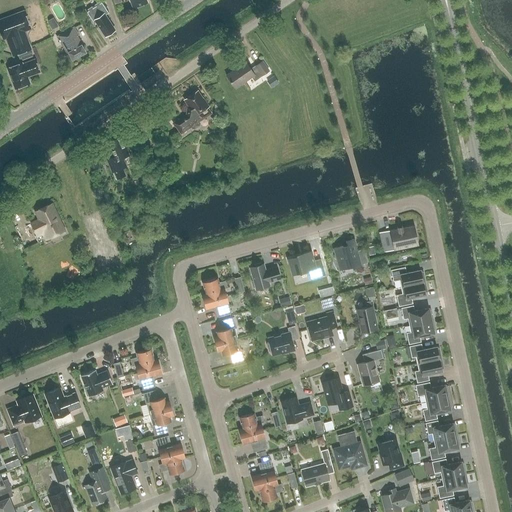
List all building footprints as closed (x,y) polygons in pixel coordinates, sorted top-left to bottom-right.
[(105,36),(108,34),(109,34),(112,33),(112,31),(114,30),(111,24),(111,23),(106,15),(108,13),(101,2),(100,3),(99,2),(87,9),(88,10),(87,11),(93,21),(94,20),(98,27),(99,26),(105,36)] [(32,29),(25,10),(0,19),(0,26),(5,39),(7,38),(14,56),(32,49),(25,31),(32,29)] [(72,60),(86,53),(82,45),(83,44),(81,40),(74,27),(57,36),(67,53),(68,53),(72,60)] [(15,89),(30,84),(27,77),(40,72),(35,60),(22,64),(22,63),(7,69),(15,89)] [(226,76),(235,88),(251,77),(254,81),(269,71),(262,61),(255,66),(250,70),(245,61),(236,67),(237,68),(226,76)] [(278,83),(273,76),(267,81),(272,88),(278,83)] [(141,84),(144,89),(154,83),(151,79),(152,78),(150,77),(149,78),(141,84)] [(200,123),(199,122),(211,114),(207,108),(208,107),(203,99),(203,100),(197,91),(184,100),(189,107),(188,108),(187,115),(174,124),(181,133),(190,127),(192,128),(194,129),(199,126),(200,123)] [(113,172),(116,180),(125,176),(121,166),(125,164),(122,158),(129,155),(121,137),(107,143),(113,157),(106,160),(111,173),(113,172)] [(64,231),(59,219),(52,204),(35,212),(39,220),(38,222),(36,221),(31,224),(37,236),(36,234),(42,231),(46,240),(64,231)] [(413,225),(402,227),(402,226),(396,227),(397,228),(381,232),(385,251),(416,245),(412,226),(413,225)] [(346,245),(334,248),(339,270),(352,267),(353,269),(361,266),(361,265),(366,263),(363,250),(357,251),(354,239),(345,241),(346,245)] [(297,257),(288,259),(292,275),(308,271),(310,280),(325,275),(320,259),(314,261),(311,251),(296,255),(297,257)] [(268,270),(265,271),(263,264),(261,265),(261,263),(254,265),(254,267),(250,268),(253,280),(251,281),(253,288),(255,287),(256,289),(269,286),(268,282),(280,279),(276,267),(268,269),(268,270)] [(399,280),(400,286),(424,282),(422,272),(420,272),(420,269),(406,272),(404,266),(390,269),(393,281),(399,280)] [(238,293),(244,291),(241,277),(234,279),(238,293)] [(202,294),(202,295),(211,292),(212,296),(216,295),(217,298),(226,296),(224,289),(227,288),(225,281),(218,283),(217,279),(202,283),(205,293),(202,294)] [(426,291),(424,282),(400,286),(402,293),(395,295),(398,306),(412,303),(411,297),(425,294),(424,292),(426,291)] [(327,296),(334,294),(332,287),(325,289),(327,296)] [(366,298),(375,296),(373,287),(364,289),(366,298)] [(211,292),(202,295),(206,309),(215,307),(218,317),(231,314),(226,296),(217,298),(216,295),(212,296),(211,292)] [(324,309),(337,305),(334,295),(321,299),(324,309)] [(291,305),(289,297),(279,300),(281,307),(291,305)] [(366,308),(357,310),(362,332),(376,329),(370,301),(365,302),(366,308)] [(407,318),(408,325),(432,320),(430,310),(428,310),(428,308),(414,311),(412,305),(400,308),(403,319),(407,318)] [(294,307),(287,308),(290,323),(297,321),(294,307)] [(386,309),(388,318),(400,316),(399,307),(386,309)] [(332,335),(330,326),(336,324),(332,312),(326,314),(327,318),(306,323),(311,339),(324,335),(325,337),(332,335)] [(217,336),(213,337),(216,345),(237,339),(234,328),(235,327),(232,318),(220,321),(223,330),(216,332),(217,336)] [(434,330),(432,320),(408,325),(410,332),(406,333),(408,344),(420,342),(419,336),(433,333),(433,330),(434,330)] [(293,350),(291,341),(298,339),(294,326),(287,328),(288,333),(268,338),(269,342),(267,342),(266,344),(268,351),(270,352),(271,351),(272,355),(286,351),(286,352),(293,350)] [(390,347),(397,346),(395,334),(388,335),(390,347)] [(237,339),(216,345),(218,352),(221,351),(222,355),(229,354),(232,363),(244,359),(241,350),(240,350),(237,339)] [(383,339),(375,342),(377,350),(386,348),(383,339)] [(417,363),(440,358),(438,348),(437,349),(436,346),(422,349),(421,343),(409,346),(411,357),(415,357),(417,363)] [(135,365),(137,373),(146,370),(145,366),(149,365),(148,362),(157,359),(154,360),(151,349),(136,353),(137,357),(130,359),(132,366),(135,365)] [(364,362),(356,364),(362,386),(379,381),(373,360),(382,358),(380,350),(362,355),(364,362)] [(440,358),(417,363),(418,370),(414,371),(417,382),(429,380),(427,374),(441,371),(441,368),(443,368),(440,358)] [(146,370),(137,373),(142,390),(155,387),(152,377),(161,374),(157,359),(148,362),(149,365),(145,366),(146,370)] [(117,378),(123,376),(119,362),(113,364),(117,378)] [(80,375),(86,390),(85,390),(86,394),(88,394),(89,397),(103,391),(102,388),(112,384),(107,370),(97,374),(95,370),(80,375)] [(322,383),(329,405),(338,402),(340,410),(352,406),(348,391),(342,393),(338,379),(322,383)] [(423,395),(425,402),(449,396),(447,387),(445,387),(444,385),(430,388),(429,382),(415,385),(417,396),(423,395)] [(132,387),(121,390),(123,397),(133,394),(132,387)] [(69,412),(69,411),(80,407),(74,393),(63,397),(60,388),(45,394),(54,418),(69,412)] [(146,405),(141,406),(143,416),(149,414),(149,415),(171,409),(169,401),(165,402),(164,398),(157,400),(155,390),(143,394),(145,404),(146,403),(146,405)] [(24,419),(25,422),(40,416),(32,395),(17,401),(19,406),(16,407),(15,406),(8,410),(13,423),(24,419)] [(451,406),(449,396),(425,402),(426,408),(422,409),(425,421),(437,418),(435,412),(450,409),(449,407),(451,406)] [(299,407),(296,398),(281,402),(287,424),(302,420),(302,418),(313,415),(310,402),(302,404),(302,406),(299,407)] [(171,409),(149,415),(152,426),(151,426),(154,436),(166,432),(164,423),(170,421),(169,417),(173,416),(171,409)] [(274,428),(281,426),(277,412),(271,414),(274,428)] [(254,433),(262,431),(260,424),(264,423),(262,416),(255,418),(254,414),(239,418),(242,428),(239,429),(239,430),(247,427),(248,431),(253,430),(254,433)] [(120,426),(128,423),(125,415),(117,418),(120,426)] [(326,422),(328,430),(336,428),(334,420),(326,422)] [(431,433),(433,440),(457,435),(455,425),(453,425),(452,423),(438,426),(437,420),(425,423),(427,434),(431,433)] [(85,438),(95,434),(91,425),(82,429),(85,438)] [(315,426),(317,434),(323,433),(321,425),(315,426)] [(267,448),(262,431),(254,433),(253,430),(248,431),(247,427),(239,430),(243,444),(252,442),(255,452),(267,448)] [(19,457),(26,454),(18,432),(10,435),(19,457)] [(360,443),(357,443),(354,432),(338,436),(342,451),(335,453),(339,468),(351,465),(352,468),(366,465),(360,443)] [(459,445),(457,435),(433,440),(434,447),(428,448),(431,460),(445,457),(444,451),(458,448),(457,445),(459,445)] [(155,439),(160,457),(169,454),(170,458),(174,457),(175,460),(184,458),(180,443),(171,446),(168,436),(155,439)] [(378,443),(382,457),(380,457),(382,465),(389,463),(391,469),(403,466),(401,459),(399,460),(394,439),(378,443)] [(130,452),(136,451),(134,441),(128,442),(130,452)] [(331,465),(327,449),(320,451),(324,464),(325,467),(331,465)] [(169,454),(160,457),(162,464),(159,465),(161,472),(168,470),(169,474),(184,470),(181,459),(184,458),(175,460),(174,457),(170,458),(169,454)] [(440,472),(441,478),(465,473),(463,463),(461,464),(461,461),(446,464),(445,458),(431,461),(434,473),(440,472)] [(13,468),(20,465),(18,459),(11,462),(13,468)] [(109,467),(120,494),(136,488),(131,476),(137,473),(132,459),(126,461),(109,467)] [(251,476),(255,491),(264,488),(263,485),(267,484),(266,480),(275,478),(270,460),(258,463),(260,474),(251,476)] [(143,476),(150,475),(146,461),(140,463),(143,476)] [(57,482),(68,478),(62,463),(51,467),(57,482)] [(301,470),(306,486),(314,484),(315,485),(320,483),(320,482),(329,480),(325,467),(324,464),(301,470)] [(94,482),(85,485),(93,505),(105,500),(102,491),(109,488),(107,481),(102,468),(90,473),(94,482)] [(414,480),(409,469),(394,475),(399,487),(414,480)] [(291,489),(297,487),(294,473),(287,475),(291,489)] [(467,483),(465,473),(441,478),(442,485),(436,486),(439,498),(453,495),(452,489),(466,486),(465,483),(467,483)] [(0,477),(0,494),(10,490),(11,490),(7,479),(2,481),(0,477)] [(264,488),(255,491),(259,490),(261,501),(276,497),(275,493),(282,491),(281,484),(277,485),(275,478),(266,480),(267,484),(263,485),(264,488)] [(381,496),(385,511),(398,511),(400,511),(398,506),(412,502),(408,489),(389,494),(387,494),(383,495),(382,496),(381,496)] [(13,496),(10,490),(0,494),(0,498),(1,501),(0,501),(0,511),(5,511),(13,510),(8,498),(13,496)] [(54,511),(72,511),(64,491),(49,497),(54,511)] [(448,511),(470,511),(473,511),(471,502),(469,502),(469,500),(455,503),(453,497),(441,499),(444,511),(448,510),(448,511)] [(431,511),(431,509),(436,508),(435,501),(423,504),(425,511),(431,511)]
